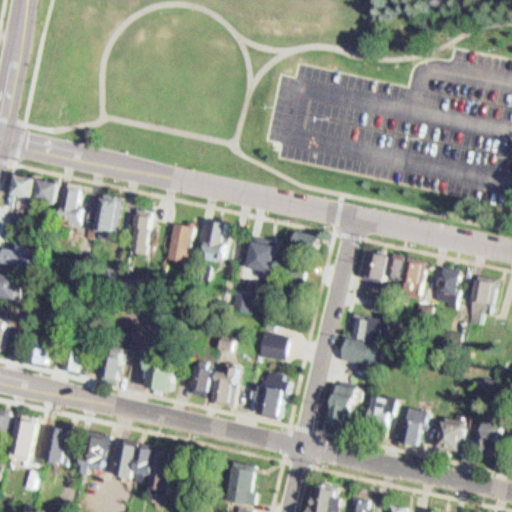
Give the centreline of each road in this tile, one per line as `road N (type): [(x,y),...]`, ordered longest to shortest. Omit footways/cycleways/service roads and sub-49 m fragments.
road 1 (residential): [(0,138),(511,251)]
road 2 (tertiary): [(511,489),(0,377)]
road 3 (residential): [(291,511),(356,218)]
